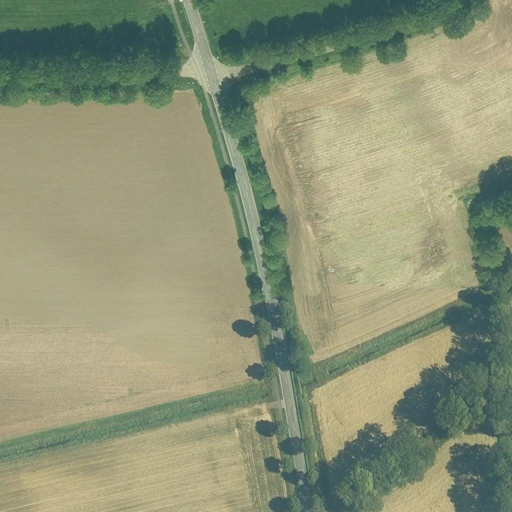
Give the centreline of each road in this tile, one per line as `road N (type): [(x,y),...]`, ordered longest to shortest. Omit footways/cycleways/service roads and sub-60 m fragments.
road 1 (tertiary): [(212,73),(252,208),(309,511)]
road 2 (unclassified): [(461,0),(410,25),(212,73)]
road 3 (unclassified): [(212,73),(0,72)]
